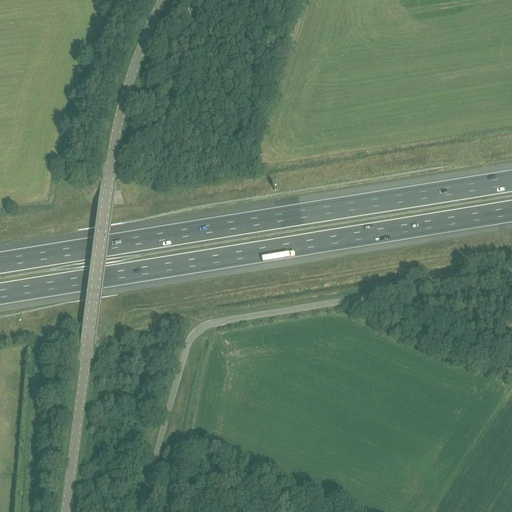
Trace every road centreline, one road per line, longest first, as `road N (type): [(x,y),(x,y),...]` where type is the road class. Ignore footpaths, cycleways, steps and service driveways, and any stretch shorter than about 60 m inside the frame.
road 1 (unclassified): [(66,511),(113,150),(164,0)]
road 2 (motorway): [(511,180),(0,263)]
road 3 (motorway): [(0,293),(511,211)]
